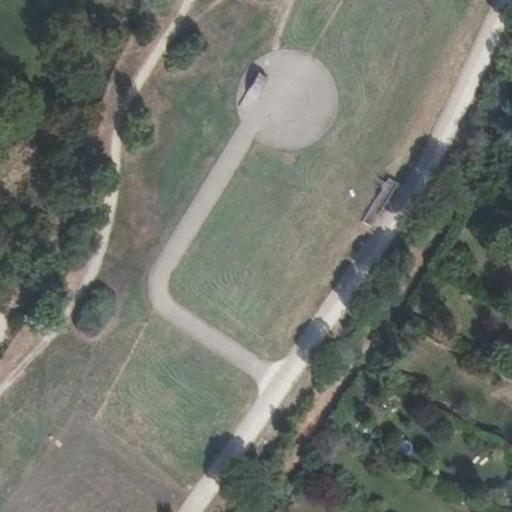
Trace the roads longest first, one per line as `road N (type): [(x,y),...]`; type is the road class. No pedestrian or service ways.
road 1 (motorway): [(357,0),(283,163),(197,311),(36,511)]
road 2 (motorway): [(118,511),(244,338),(341,173),(422,0)]
